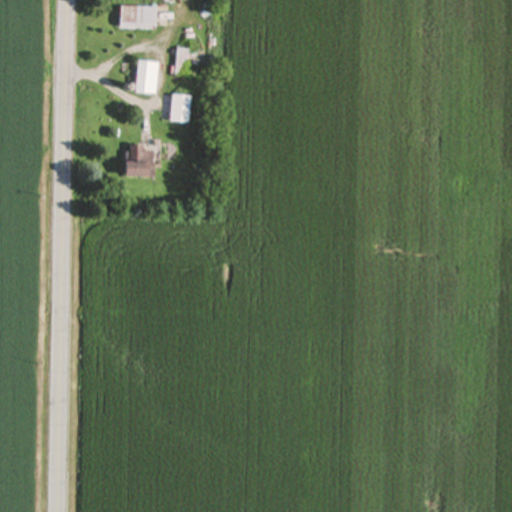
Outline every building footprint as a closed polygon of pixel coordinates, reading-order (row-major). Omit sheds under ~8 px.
[(155,9),(120,9),(120,32),(155,32),(155,9)] [(190,81),(190,51),(176,51),(176,81),(190,81)] [(158,65),(137,64),(136,97),(156,98),(158,65)] [(190,98),(171,98),(171,126),(190,126),(190,98)] [(154,153),(144,153),(144,148),(126,148),(126,181),(154,181),(154,153)]
